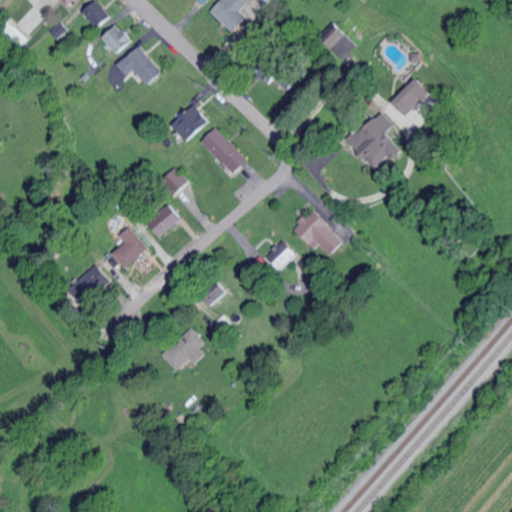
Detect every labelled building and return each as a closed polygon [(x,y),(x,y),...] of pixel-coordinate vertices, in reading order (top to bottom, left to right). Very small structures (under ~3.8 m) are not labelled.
[(98,30),(113,20),(100,0),(85,10),(98,30)] [(223,0),(214,11),(240,34),(256,15),(259,18),(266,9),(255,0),(223,0)] [(105,38),(120,55),(135,41),(119,24),(105,38)] [(131,76),(138,70),(150,85),(164,73),(142,46),(120,63),(131,76)] [(396,102),(410,116),(435,93),(422,78),(396,102)] [(191,142),(213,121),(197,104),(175,125),(191,142)] [(376,128),(371,122),(353,141),(370,158),(375,152),(391,168),(409,150),(392,133),(400,126),(388,115),(376,128)] [(238,175),(252,161),(220,126),(205,140),(238,175)] [(336,256),(349,241),(315,209),(297,228),(319,249),(324,245),(336,256)] [(185,218),(179,212),(158,231),(163,237),(185,218)] [(128,243),(116,253),(129,268),(152,248),(133,227),(123,236),(128,243)] [(281,264),(288,271),(305,254),(298,248),(281,264)] [(203,348),(209,342),(195,327),(166,355),(181,371),(194,359),(198,364),(209,354),(203,348)]
